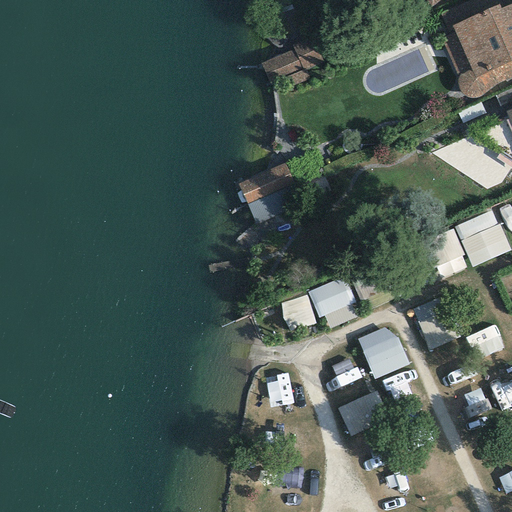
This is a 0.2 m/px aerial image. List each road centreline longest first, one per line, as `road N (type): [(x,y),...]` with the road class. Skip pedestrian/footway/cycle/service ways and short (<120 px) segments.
road 1 (track): [(483,511),(400,331),(373,321),(314,352),(306,373),(344,485),(365,511)]
road 2 (unknown): [(373,321),(474,276),(487,280),(511,328)]
